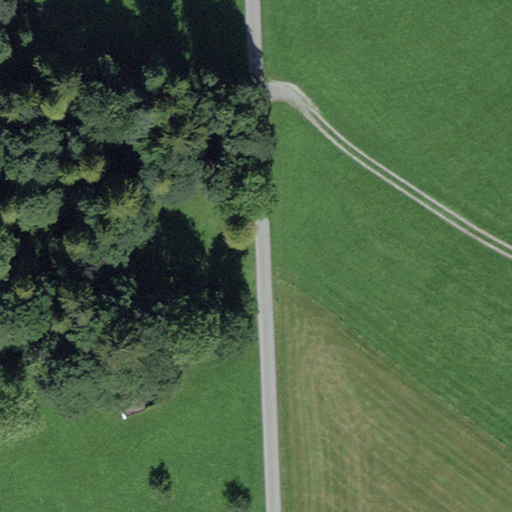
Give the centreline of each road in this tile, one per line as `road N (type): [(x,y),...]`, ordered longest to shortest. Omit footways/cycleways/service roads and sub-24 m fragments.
road 1 (residential): [(248,0),(269,511)]
road 2 (track): [(251,70),(359,157),(511,252)]
